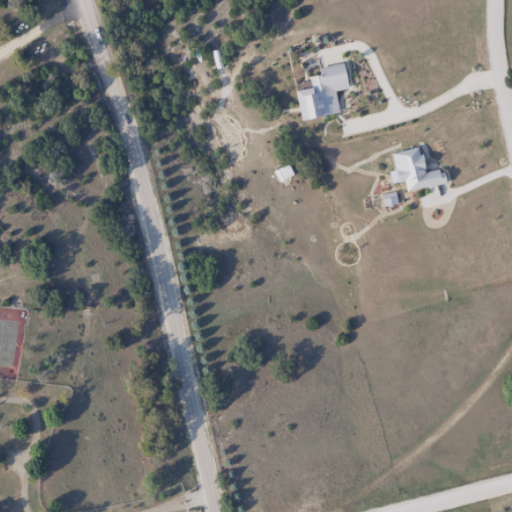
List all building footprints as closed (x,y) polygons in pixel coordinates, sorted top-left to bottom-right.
[(227,70),(218,72),(213,54),(222,52),(227,70)] [(341,114),(307,122),(298,85),(311,82),(309,77),(322,74),(321,67),(347,61),(354,89),(336,93),(341,114)] [(447,185),(401,194),(394,152),(423,146),(426,163),(438,161),(439,167),(443,166),(447,185)] [(296,178),(282,184),(278,174),(291,168),(296,178)] [(400,205),(387,207),(385,196),(398,193),(400,205)]
